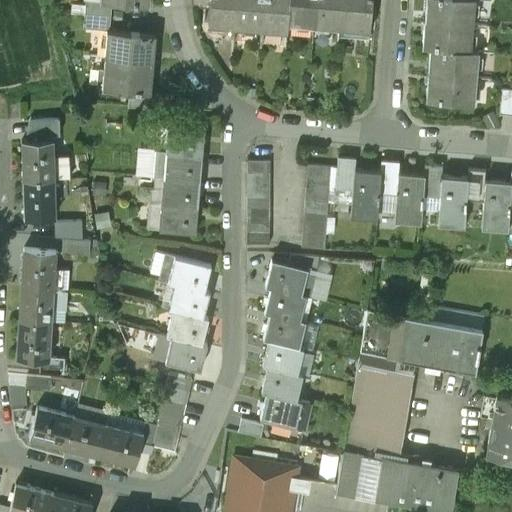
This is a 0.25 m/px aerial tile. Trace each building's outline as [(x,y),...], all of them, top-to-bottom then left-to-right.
[(100,0),(96,0),(77,0),(76,13),(110,15),(111,1),(100,0)] [(236,0),(209,0),(209,8),(208,24),(234,26),(236,0)] [(262,0),(236,0),(234,26),(260,28),(262,0)] [(288,0),(262,0),(260,28),(286,30),(287,22),(288,0)] [(314,0),(288,0),(287,22),(313,24),(314,0)] [(341,0),(314,0),(313,24),(339,26),(341,0)] [(371,0),(341,0),(339,26),(369,29),(371,0)] [(425,0),(424,19),(472,23),(473,0),(425,0)] [(110,15),(76,13),(75,27),(106,30),(109,30),(110,15)] [(472,23),(424,19),(422,45),(430,46),(470,49),(472,23)] [(109,30),(106,30),(104,55),(152,59),(154,34),(109,30)] [(470,49),(430,46),(427,72),(476,76),(478,50),(470,49)] [(152,59),(104,55),(101,87),(121,89),(120,104),(145,107),(146,91),(149,92),(152,59)] [(476,76),(427,72),(425,97),(474,101),(476,76)] [(511,87),(501,88),(499,113),(511,113),(511,87)] [(149,92),(146,91),(145,107),(172,109),(174,94),(149,92)] [(492,111),(480,117),(488,130),(499,123),(492,111)] [(58,117),(28,116),(28,134),(58,133),(58,117)] [(203,127),(167,124),(165,151),(201,154),(203,127)] [(52,139),(22,140),(23,178),(54,177),(70,177),(69,155),(53,155),(52,139)] [(201,154),(165,151),(163,176),(199,179),(201,154)] [(355,156),(338,155),(335,186),(352,188),(350,214),(377,216),(379,190),(381,169),(380,168),(354,166),(355,156)] [(270,160),(247,159),(247,172),(270,172),(270,160)] [(424,172),(398,170),(399,160),(381,159),(380,168),(381,169),(379,190),(396,191),(394,217),(420,220),(423,194),(424,172)] [(331,164),(308,162),(307,175),(330,177),(331,164)] [(467,176),(441,174),(442,164),(424,162),(424,172),(423,194),(440,195),(438,221),(464,223),(466,197),(467,176)] [(511,179),(485,177),(486,167),(468,166),(467,176),(466,197),(483,199),(481,225),(507,227),(509,201),(511,180),(511,179)] [(270,172),(247,172),(247,183),(270,183),(270,172)] [(330,177),(307,175),(306,186),(329,188),(330,177)] [(199,179),(163,176),(161,201),(197,204),(199,179)] [(54,177),(23,178),(25,217),(55,216),(54,177)] [(270,183),(247,183),(247,195),(270,195),(270,183)] [(329,188),(306,186),(305,198),(328,200),(329,188)] [(270,195),(247,195),(246,207),(270,207),(270,195)] [(328,200),(305,198),(304,209),(327,211),(328,200)] [(197,204),(161,201),(158,228),(194,231),(197,204)] [(270,207),(246,207),(246,218),(270,218),(270,207)] [(327,211),(304,209),(303,221),(326,223),(327,211)] [(270,218),(246,218),(246,230),(270,230),(270,218)] [(82,238),(81,219),(55,220),(54,237),(62,237),(82,238)] [(326,223),(303,221),(302,233),(325,235),(326,223)] [(270,230),(246,230),(246,242),(270,242),(270,230)] [(325,235),(302,233),(301,245),(324,247),(325,235)] [(82,238),(62,237),(62,251),(88,254),(89,239),(82,238)] [(55,249),(24,246),(21,285),(52,288),(55,249)] [(209,263),(155,250),(150,272),(159,274),(158,279),(173,282),(203,289),(209,263)] [(318,255),(291,252),(288,262),(307,266),(316,269),(318,255)] [(288,262),(272,258),(266,283),(270,284),(305,293),(325,298),(331,272),(316,269),(307,266),(288,262)] [(203,289),(173,282),(167,306),(172,308),(202,315),(208,290),(203,289)] [(305,293),(270,284),(264,309),(269,310),(299,317),(305,293)] [(52,288),(21,285),(19,316),(51,319),(64,320),(66,289),(52,288)] [(202,315),(172,308),(166,333),(201,341),(207,316),(202,315)] [(482,328),(367,308),(358,361),(397,368),(399,357),(450,366),(449,370),(473,374),(473,370),(475,370),(482,328)] [(299,317),(269,310),(263,336),(268,337),(298,344),(304,319),(299,317)] [(51,319),(19,316),(16,355),(40,357),(48,358),(48,355),(51,319)] [(201,341),(166,333),(158,332),(154,351),(166,354),(165,359),(200,368),(206,342),(201,341)] [(298,344),(268,337),(262,362),(267,363),(297,370),(303,345),(298,344)] [(64,356),(48,355),(48,358),(40,357),(39,371),(63,372),(64,356)] [(397,368),(358,361),(343,448),(344,448),(398,457),(413,372),(397,369),(397,368)] [(297,370),(267,363),(261,388),(266,389),(296,396),(302,372),(297,370)] [(50,374),(25,372),(24,386),(49,388),(50,374)] [(192,378),(169,372),(166,384),(189,390),(192,378)] [(189,390),(166,384),(163,396),(186,401),(189,390)] [(296,396),(266,389),(260,415),(305,425),(311,400),(296,396)] [(511,392),(498,390),(487,448),(511,451),(511,392)] [(186,401),(163,396),(160,407),(184,412),(186,401)] [(75,414),(37,404),(29,435),(67,444),(75,414)] [(184,412),(160,407),(157,418),(181,424),(184,412)] [(105,422),(75,414),(67,444),(97,452),(105,422)] [(263,422),(241,416),(238,429),(261,433),(263,422)] [(181,424),(157,418),(155,429),(178,435),(181,424)] [(143,431),(105,422),(97,452),(135,462),(143,431)] [(178,435),(155,429),(151,443),(175,448),(178,435)] [(398,457),(344,448),(337,489),(450,509),(457,468),(398,457)] [(252,459),(234,456),(224,511),(290,511),(298,466),(276,463),(278,454),(253,450),(252,459)] [(47,511),(53,491),(15,481),(9,504),(8,511),(9,511),(47,511)] [(88,511),(91,500),(53,491),(47,511),(88,511)] [(9,504),(0,501),(0,511),(9,511),(8,511),(9,504)]
